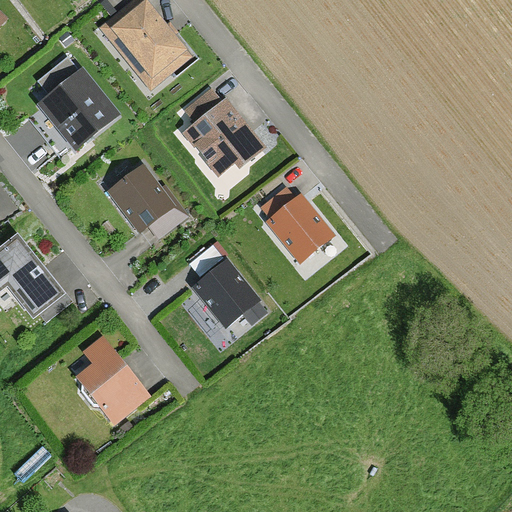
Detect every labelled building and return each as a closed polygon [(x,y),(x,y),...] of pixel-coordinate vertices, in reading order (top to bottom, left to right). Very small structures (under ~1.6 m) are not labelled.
[(145,0),(140,0),(100,31),(149,93),(192,60),(145,0)] [(121,120),(83,74),(38,110),(76,156),(121,120)] [(195,126),(182,136),(217,183),(235,170),(239,176),(268,155),(227,101),(223,105),(212,91),(184,112),(195,126)] [(142,168),(108,194),(141,237),(175,211),(142,168)] [(286,190),(261,210),(271,223),(265,228),(299,270),(338,238),(302,195),(296,201),(286,190)] [(18,239),(0,253),(0,298),(8,293),(32,324),(65,299),(18,239)] [(228,263),(193,292),(226,332),(261,302),(228,263)] [(115,354),(77,383),(113,430),(151,401),(115,354)]
